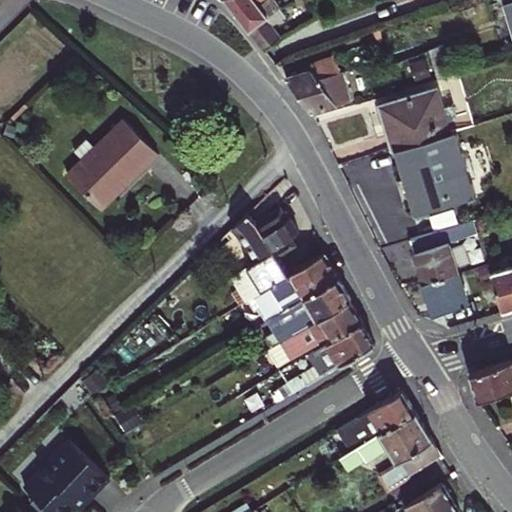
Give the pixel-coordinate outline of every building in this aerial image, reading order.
[(224,0),(253,35),(263,49),(281,36),(274,25),(285,17),(278,8),(280,6),(275,0),(224,0)] [(446,76),(453,74),(444,45),(429,49),(430,51),(438,79),(446,76)] [(286,78),(312,113),(351,99),(343,70),(339,71),(334,55),(310,64),(312,69),(286,78)] [(389,134),(394,149),(445,134),(441,121),(437,108),(433,109),(428,91),(381,105),(386,123),(372,127),(376,139),(389,134)] [(437,108),(441,121),(453,118),(449,104),(437,108)] [(160,153),(123,121),(71,181),(103,210),(122,189),(125,192),(160,153)] [(445,134),(394,149),(414,213),(476,195),(456,130),(445,134)] [(247,298),(289,273),(277,252),(294,241),(290,235),(298,230),(290,215),(285,217),(279,208),(258,220),(249,211),(232,228),(240,235),(255,260),(232,274),(247,298)] [(424,282),(458,272),(449,242),(479,233),(475,220),(411,239),(424,282)] [(339,275),(324,251),(289,273),(247,298),(254,309),(261,305),(269,318),(280,311),(338,275),(339,275)] [(511,265),(491,272),(503,312),(511,309),(511,265)] [(458,272),(424,282),(433,314),(467,303),(458,272)] [(281,338),(350,296),(351,295),(338,275),(280,311),(286,322),(266,334),(271,344),(281,338)] [(363,319),(350,296),(281,338),(293,357),(328,333),(332,338),(363,319)] [(375,340),(363,319),(332,338),(315,348),(322,360),(289,380),(295,390),(325,371),(375,340)] [(279,366),(293,357),(281,338),(271,344),(268,346),(279,366)] [(511,359),(469,373),(477,398),(511,387),(511,359)] [(404,388),(337,428),(351,449),(357,446),(379,432),(416,410),(404,388)] [(134,404),(118,414),(126,430),(143,420),(134,404)] [(439,446),(416,410),(379,432),(388,446),(393,455),(396,460),(399,457),(405,466),(439,446)] [(365,458),(366,459),(388,446),(379,432),(357,446),(365,458)] [(92,496),(110,478),(69,440),(25,486),(52,511),(72,511),(77,506),(90,494),(92,496)] [(351,449),(341,455),(349,467),(365,458),(357,446),(351,449)] [(439,446),(405,466),(409,472),(442,452),(439,446)] [(396,460),(393,455),(372,469),(386,492),(412,476),(409,472),(405,466),(399,457),(396,460)] [(442,481),(407,503),(412,511),(458,511),(461,510),(442,481)] [(227,511),(247,511),(253,509),(247,500),(227,511)]
